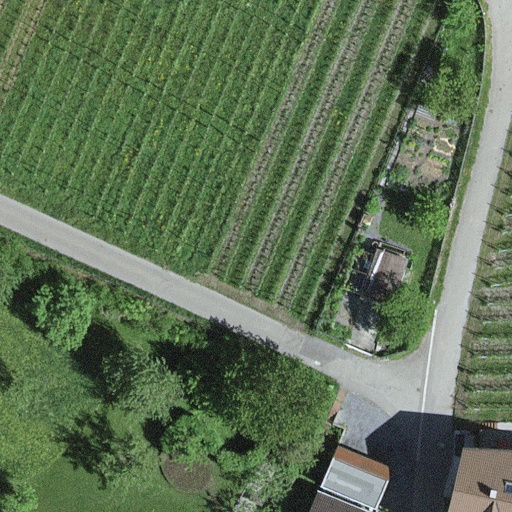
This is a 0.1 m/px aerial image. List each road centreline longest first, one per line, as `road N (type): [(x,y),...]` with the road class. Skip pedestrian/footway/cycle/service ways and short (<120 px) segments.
road 1 (residential): [(0,223),(428,408),(410,511)]
road 2 (track): [(511,116),(428,408)]
